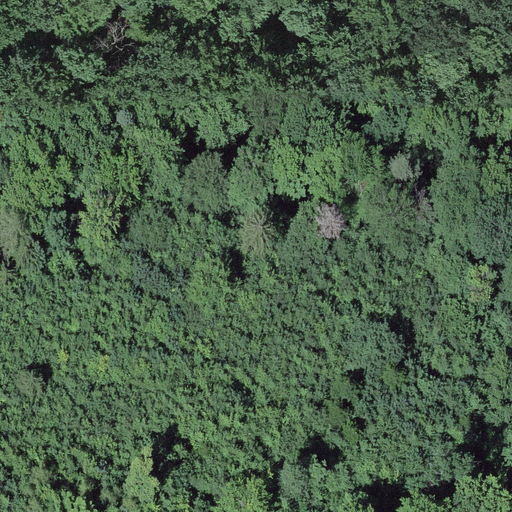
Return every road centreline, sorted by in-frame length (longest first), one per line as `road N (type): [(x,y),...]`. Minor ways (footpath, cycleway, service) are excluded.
road 1 (track): [(363,511),(287,422),(203,342),(80,271),(0,237)]
road 2 (track): [(0,378),(148,393),(287,422)]
